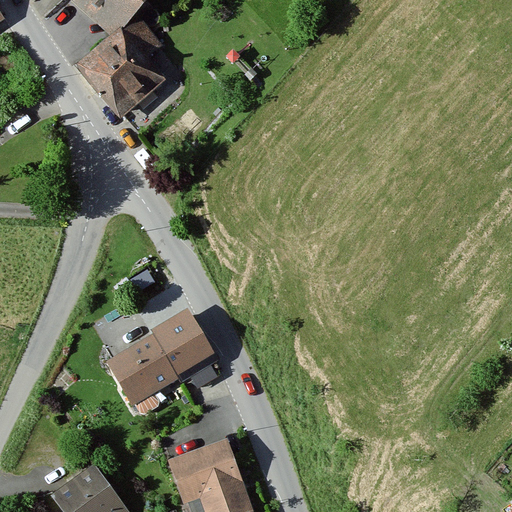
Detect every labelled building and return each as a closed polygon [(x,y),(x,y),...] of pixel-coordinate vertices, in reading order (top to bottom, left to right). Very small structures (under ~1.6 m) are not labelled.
[(72,0),(116,38),(150,0),(72,0)] [(165,48),(140,19),(82,67),(107,96),(122,114),(163,80),(148,62),(165,48)] [(216,364),(186,312),(105,358),(135,410),(216,364)] [(255,511),(228,441),(170,463),(185,505),(198,500),(202,511),(255,511)] [(130,511),(93,464),(53,496),(65,511),(130,511)]
